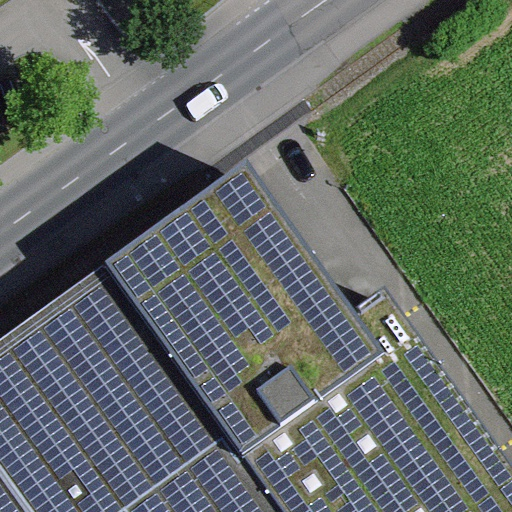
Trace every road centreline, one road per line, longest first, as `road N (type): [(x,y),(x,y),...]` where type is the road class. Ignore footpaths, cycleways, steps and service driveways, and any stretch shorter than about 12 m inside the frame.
road 1 (unknown): [(253,52),(511,456)]
road 2 (unclassified): [(326,0),(0,233)]
